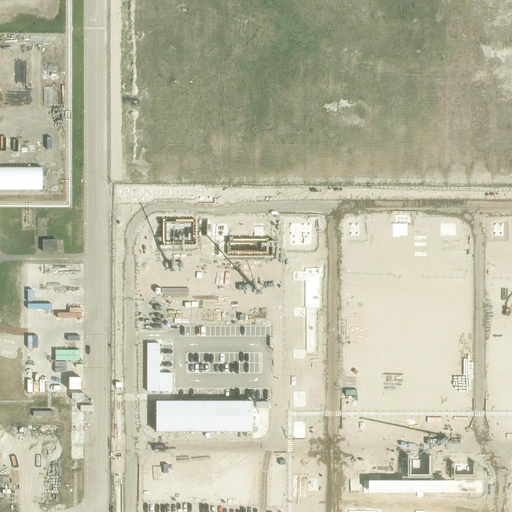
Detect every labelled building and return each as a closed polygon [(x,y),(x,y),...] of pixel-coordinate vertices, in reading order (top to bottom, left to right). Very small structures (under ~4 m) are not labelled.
[(369,173),(391,178),(390,185),(396,186),(398,175),(411,178),(416,155),(401,151),(400,153),(392,151),(390,158),(376,155),(374,164),(371,164),(369,173)] [(0,191),(41,192),(41,169),(0,169),(0,191)] [(147,249),(147,227),(117,227),(117,249),(147,249)] [(43,241),(43,253),(57,253),(57,240),(43,241)] [(420,242),(420,270),(462,270),(461,248),(445,248),(444,242),(420,242)] [(400,337),(461,337),(461,316),(400,316),(400,337)] [(460,368),(400,368),(399,390),(460,390),(460,368)] [(457,511),(458,491),(417,491),(417,511),(457,511)]
